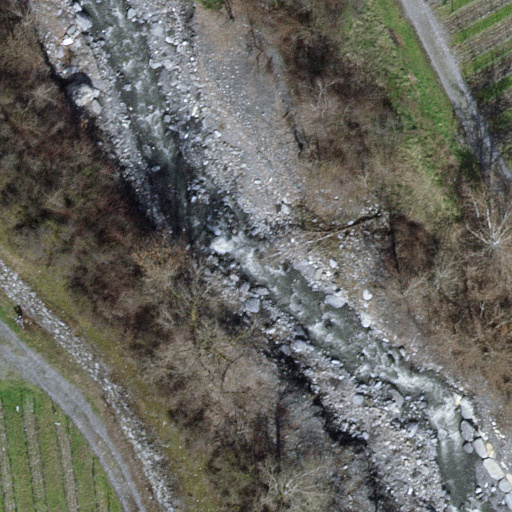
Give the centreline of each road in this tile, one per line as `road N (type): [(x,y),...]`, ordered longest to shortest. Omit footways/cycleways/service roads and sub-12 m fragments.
road 1 (track): [(129,511),(50,388),(0,337)]
road 2 (track): [(419,0),(511,188)]
